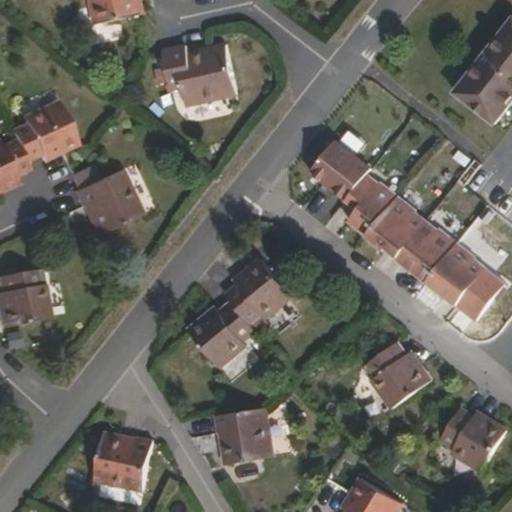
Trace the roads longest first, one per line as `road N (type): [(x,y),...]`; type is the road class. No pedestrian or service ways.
road 1 (residential): [(244,186),(484,372)]
road 2 (residential): [(244,186),(123,349)]
road 3 (residential): [(165,21),(246,4),(336,77)]
road 4 (residential): [(221,511),(123,349)]
road 5 (residential): [(336,77),(244,186)]
